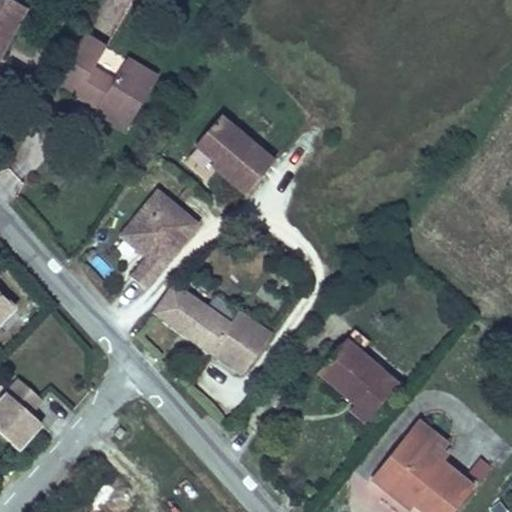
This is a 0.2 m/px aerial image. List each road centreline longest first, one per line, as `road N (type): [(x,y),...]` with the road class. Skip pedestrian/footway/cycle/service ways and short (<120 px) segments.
road 1 (unknown): [(113,340),(225,217),(254,218),(306,261),(309,302),(203,440)]
road 2 (tertiary): [(0,217),(137,367)]
road 3 (tertiary): [(137,367),(267,511)]
road 4 (residential): [(137,367),(7,511)]
